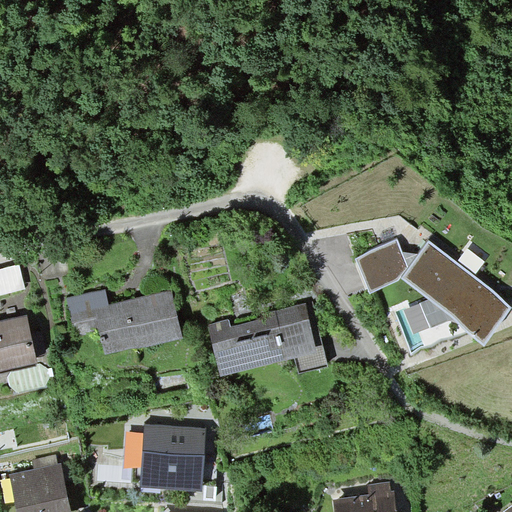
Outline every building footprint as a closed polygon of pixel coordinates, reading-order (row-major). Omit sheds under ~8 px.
[(397,238),(356,259),(370,292),(401,277),(409,267),(397,238)] [(511,308),(429,242),(409,267),(401,277),(484,342),(511,308)] [(18,258),(0,263),(0,290),(25,284),(18,258)] [(103,341),(178,324),(171,296),(135,306),(133,296),(101,304),(98,286),(69,293),(72,328),(101,320),(103,341)] [(215,328),(224,369),(295,354),(300,378),(328,372),(314,308),(271,317),(273,328),(231,337),(229,326),(215,328)] [(0,316),(0,356),(41,348),(37,330),(20,334),(15,313),(0,316)] [(205,429),(145,425),(141,486),(201,490),(205,429)] [(62,463),(17,473),(26,511),(61,511),(73,509),(62,463)] [(217,486),(205,485),(204,500),(216,501),(217,486)] [(378,501),(345,504),(345,511),(396,511),(395,492),(388,493),(387,485),(376,486),(378,501)]
